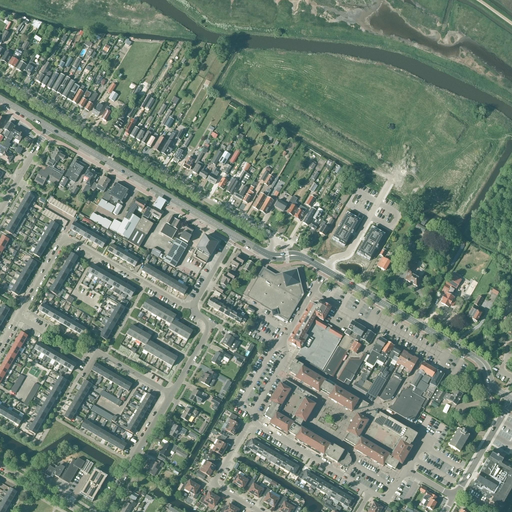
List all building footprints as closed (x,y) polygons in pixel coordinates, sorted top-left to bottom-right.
[(24,18),(15,33),(17,34),(17,33),(18,33),(24,24),(27,25),(29,21),(26,19),(27,19),(24,18)] [(33,21),(31,26),(38,30),(42,24),(42,23),(35,21),(34,20),(33,21)] [(25,33),(30,24),(28,23),(26,26),(24,25),(20,30),(25,33)] [(6,31),(0,40),(4,42),(10,34),(6,31)] [(26,41),(22,48),(26,51),(30,43),(26,41)] [(18,61),(22,53),(16,50),(12,57),(13,58),(9,65),(14,68),(18,61)] [(8,64),(12,56),(10,54),(11,53),(8,51),(7,52),(2,61),(8,64)] [(30,61),(24,72),(30,76),(32,72),(33,72),(34,70),(36,72),(39,67),(36,65),(32,63),(36,58),(37,55),(38,54),(35,53),(33,56),(30,61)] [(77,58),(72,67),(73,67),(76,69),(81,60),(77,58)] [(22,73),(27,65),(21,62),(17,69),(22,73)] [(47,62),(36,81),(41,83),(52,65),(47,62)] [(46,86),(50,79),(49,79),(52,73),(49,72),(46,77),(45,77),(42,84),(46,86)] [(59,76),(56,74),(55,73),(52,78),(47,87),(51,89),(55,83),(59,76)] [(60,86),(63,80),(65,77),(61,74),(56,83),(52,90),(56,92),(60,86)] [(98,86),(103,78),(98,75),(94,83),(98,86)] [(65,89),(67,86),(71,79),(67,77),(61,86),(57,93),(61,95),(65,89)] [(70,92),(75,84),(75,83),(71,80),(66,89),(62,96),(66,98),(70,92)] [(72,102),(76,95),(80,88),(75,84),(70,92),(71,92),(67,99),(72,102)] [(111,95),(116,86),(112,84),(107,92),(111,95)] [(83,93),(82,92),(83,91),(83,90),(85,87),(82,85),(79,90),(72,102),(77,104),(83,93)] [(136,97),(141,89),(140,88),(141,87),(139,86),(138,87),(133,95),(136,97)] [(118,95),(113,92),(108,99),(114,102),(118,95)] [(89,112),(93,105),(92,104),(98,95),(94,93),(89,102),(85,109),(89,112)] [(83,108),(90,96),(86,94),(83,99),(82,99),(79,105),(83,108)] [(151,98),(146,108),(149,110),(155,100),(151,98)] [(102,110),(103,107),(104,106),(99,103),(99,104),(98,104),(97,107),(96,106),(91,113),(98,117),(102,110)] [(163,104),(157,114),(161,116),(167,106),(163,104)] [(106,122),(112,113),(113,110),(107,107),(105,110),(107,110),(102,119),(106,122)] [(132,108),(127,117),(130,119),(135,110),(132,108)] [(119,129),(123,122),(124,121),(123,120),(128,111),(125,109),(119,120),(115,126),(119,129)] [(164,125),(172,112),(168,110),(161,123),(164,125)] [(169,129),(174,120),(169,118),(164,126),(169,129)] [(129,135),(133,128),(137,122),(131,119),(128,125),(129,126),(125,133),(129,135)] [(10,133),(14,126),(8,123),(4,130),(7,131),(4,135),(4,137),(7,138),(7,137),(10,133)] [(135,138),(139,130),(142,126),(140,124),(137,128),(135,127),(130,136),(135,138)] [(16,127),(12,133),(11,133),(8,139),(11,141),(13,137),(16,138),(15,139),(20,141),(23,135),(22,134),(23,131),(16,127)] [(146,145),(152,134),(154,130),(150,128),(148,132),(146,136),(145,135),(141,142),(146,145)] [(141,142),(146,133),(147,131),(143,129),(141,131),(136,139),(141,142)] [(169,140),(161,153),(166,156),(169,152),(171,153),(174,148),(172,147),(174,143),(171,142),(173,139),(173,138),(174,136),(176,133),(173,131),(171,134),(168,140),(169,140)] [(182,131),(181,133),(179,132),(175,139),(180,142),(185,132),(182,131)] [(151,147),(157,136),(158,135),(155,133),(153,137),(151,137),(146,145),(151,147)] [(164,146),(167,142),(160,138),(157,143),(157,142),(153,149),(160,153),(164,146)] [(1,158),(9,163),(11,159),(11,158),(12,156),(6,153),(8,149),(0,144),(0,153),(3,155),(1,158)] [(63,153),(56,149),(51,159),(48,157),(47,160),(45,163),(51,167),(52,166),(54,167),(56,163),(57,163),(60,158),(63,160),(65,156),(62,154),(63,153)] [(177,163),(184,152),(179,149),(174,157),(175,157),(173,161),(177,163)] [(218,151),(211,163),(215,165),(223,154),(218,151)] [(230,155),(225,152),(219,162),(224,165),(230,155)] [(186,162),(183,166),(190,170),(192,165),(194,162),(195,161),(196,159),(191,156),(190,158),(188,157),(188,158),(186,162)] [(70,180),(79,163),(74,160),(70,167),(70,168),(68,171),(64,178),(63,177),(59,185),(63,188),(69,179),(70,180)] [(197,165),(193,172),(197,175),(202,167),(203,165),(199,162),(198,162),(197,165)] [(75,183),(84,166),(79,163),(70,180),(75,183)] [(227,175),(230,170),(231,167),(227,165),(223,173),(227,175)] [(203,169),(199,175),(200,176),(205,179),(209,173),(204,170),(205,168),(206,167),(204,166),(202,169),(203,169)] [(59,174),(59,175),(48,169),(45,174),(41,171),(35,181),(42,185),(46,178),(57,185),(61,177),(62,177),(62,176),(59,174)] [(88,169),(84,177),(89,179),(86,184),(90,187),(93,182),(98,174),(89,169),(88,169)] [(218,178),(216,177),(218,175),(212,171),(211,174),(209,176),(207,180),(215,185),(218,178)] [(240,184),(247,173),(243,171),(237,182),(240,184)] [(264,182),(269,173),(265,171),(260,180),(264,182)] [(246,182),(250,176),(250,175),(247,173),(240,184),(243,186),(245,182),(246,182)] [(269,176),(264,185),(267,187),(273,178),(269,176)] [(105,189),(110,181),(104,178),(102,181),(101,180),(102,178),(98,185),(105,189)] [(229,182),(228,181),(223,178),(218,186),(223,189),(225,185),(227,186),(229,182)] [(231,194),(236,186),(233,184),(234,182),(231,180),(229,182),(227,186),(229,187),(226,191),(231,194)] [(123,190),(120,188),(120,187),(116,185),(111,192),(108,190),(102,200),(115,208),(117,204),(120,206),(128,192),(123,189),(123,190)] [(254,193),(251,192),(254,188),(251,186),(248,191),(246,194),(243,201),(247,204),(250,200),(251,197),(254,193)] [(242,200),(248,189),(243,187),(239,193),(237,192),(234,196),(242,200)] [(27,194),(24,199),(31,203),(30,204),(34,206),(34,205),(35,204),(32,202),(34,198),(27,194)] [(253,207),(252,207),(258,211),(258,210),(262,204),(266,197),(261,194),(253,207)] [(283,212),(292,197),(289,195),(286,202),(282,200),(282,201),(279,200),(275,207),(283,212)] [(166,200),(159,196),(153,206),(161,210),(166,200)] [(311,207),(316,199),(311,196),(306,205),(311,207)] [(267,197),(260,211),(265,214),(269,208),(273,201),(267,197)] [(293,216),(299,205),(295,203),(297,199),(293,197),(290,202),(292,204),(291,205),(292,206),(287,213),(289,214),(290,215),(291,216),(293,216)] [(24,199),(21,204),(28,208),(27,209),(31,211),(31,210),(32,209),(28,207),(30,204),(31,203),(24,199)] [(146,209),(144,208),(146,204),(142,202),(137,200),(137,201),(134,199),(127,212),(128,213),(121,224),(114,220),(113,223),(109,228),(110,229),(124,237),(123,239),(127,241),(140,220),(132,215),(137,207),(142,210),(142,211),(144,212),(146,209)] [(102,200),(98,206),(112,214),(112,213),(117,216),(122,207),(120,206),(117,204),(115,208),(102,200)] [(21,204),(18,210),(25,214),(24,215),(28,217),(28,216),(29,215),(25,213),(27,209),(28,208),(21,204)] [(305,213),(307,210),(300,206),(298,209),(299,209),(294,217),(296,218),(296,219),(298,220),(299,220),(300,220),(302,217),(303,217),(305,213)] [(150,222),(154,216),(159,219),(163,212),(155,207),(153,211),(147,208),(146,209),(144,212),(141,218),(142,218),(134,232),(128,242),(139,248),(146,235),(147,235),(154,224),(150,222)] [(308,215),(303,223),(307,225),(314,215),(316,211),(312,209),(311,208),(308,215)] [(319,218),(321,214),(323,211),(319,208),(317,211),(313,218),(315,219),(310,227),(316,230),(320,222),(319,221),(320,219),(319,218)] [(18,210),(15,215),(22,219),(21,220),(24,222),(25,221),(26,220),(22,218),(24,215),(25,214),(18,210)] [(109,228),(113,223),(105,218),(104,219),(99,216),(98,216),(93,213),(90,219),(96,223),(96,222),(101,225),(101,226),(109,230),(110,229),(109,228)] [(347,213),(332,239),(344,247),(360,220),(347,213)] [(15,215),(12,220),(18,224),(18,225),(21,227),(22,226),(19,223),(21,220),(22,219),(15,215)] [(173,238),(173,237),(181,223),(170,216),(161,233),(172,239),(172,238),(173,238)] [(74,223),(70,230),(76,233),(80,226),(79,226),(75,224),(77,220),(75,219),(73,223),(74,223)] [(325,236),(334,220),(331,219),(326,227),(324,226),(326,223),(323,221),(320,227),(322,228),(319,233),(325,236)] [(12,220),(9,226),(15,230),(15,231),(18,233),(19,232),(19,231),(16,229),(18,225),(18,224),(12,220)] [(45,225),(44,226),(48,228),(48,227),(55,231),(58,226),(51,222),(49,226),(45,224),(45,225)] [(80,226),(76,233),(81,236),(85,229),(84,229),(81,227),(83,223),(82,223),(81,222),(79,226),(80,226)] [(426,229),(418,224),(415,228),(424,233),(426,229)] [(85,229),(81,236),(86,239),(90,232),(89,232),(86,230),(88,226),(87,226),(86,225),(84,229),(85,229)] [(9,226),(5,231),(12,235),(11,236),(15,238),(16,236),(13,234),(15,231),(15,230),(9,226)] [(190,236),(194,230),(187,226),(180,239),(180,240),(179,241),(177,240),(169,253),(164,262),(175,268),(188,246),(186,245),(187,243),(188,243),(192,237),(190,236)] [(41,230),(41,231),(44,233),(45,232),(52,237),(55,231),(48,227),(48,228),(46,231),(42,229),(41,230)] [(372,227),(357,254),(369,261),(385,235),(372,227)] [(90,232),(86,239),(92,242),(96,236),(95,235),(91,233),(93,230),(92,229),(91,228),(89,232),(90,232)] [(96,236),(92,242),(97,245),(101,239),(100,238),(97,236),(99,233),(98,232),(97,231),(95,235),(96,236)] [(38,236),(38,237),(41,239),(42,238),(49,242),(52,237),(45,232),(44,233),(42,237),(39,235),(38,236)] [(101,239),(97,245),(102,249),(106,242),(102,239),(104,236),(103,235),(102,235),(100,238),(101,239)] [(2,236),(0,240),(0,242),(6,246),(5,247),(9,249),(10,248),(10,247),(7,245),(9,240),(2,236)] [(217,244),(205,236),(194,255),(196,256),(195,258),(206,264),(217,244)] [(35,241),(35,242),(38,244),(39,243),(46,247),(49,242),(42,238),(41,239),(39,242),(36,240),(35,241)] [(111,245),(108,252),(113,255),(117,248),(116,247),(113,245),(115,242),(113,241),(111,240),(109,244),(111,245)] [(32,246),(32,247),(35,249),(36,248),(43,253),(46,247),(39,243),(38,244),(36,247),(33,245),(32,246)] [(117,248),(113,255),(119,258),(123,251),(122,251),(118,249),(120,245),(119,244),(118,244),(116,247),(117,248)] [(123,251),(119,258),(124,261),(128,254),(127,254),(124,252),(126,248),(125,248),(124,247),(122,251),(123,251)] [(30,251),(28,253),(33,255),(33,254),(40,258),(43,253),(36,248),(35,249),(33,253),(30,251)] [(162,255),(161,254),(161,252),(153,248),(150,254),(158,258),(159,257),(160,258),(161,258),(162,255)] [(128,254),(124,261),(129,264),(133,257),(132,257),(129,255),(131,251),(130,251),(129,250),(127,254),(128,254)] [(71,253),(68,259),(75,263),(74,264),(78,266),(78,265),(79,264),(75,262),(78,257),(71,253)] [(133,257),(129,264),(135,267),(139,260),(134,258),(136,254),(135,254),(134,253),(132,257),(133,257)] [(245,259),(243,258),(244,257),(237,254),(234,259),(236,260),(236,261),(240,263),(239,264),(240,265),(242,265),(245,259)] [(385,271),(390,262),(383,258),(378,266),(385,271)] [(23,263),(22,264),(26,266),(26,265),(34,269),(37,263),(30,259),(27,264),(23,262),(23,263)] [(68,259),(65,264),(72,268),(71,269),(75,271),(75,270),(76,269),(72,267),(74,264),(75,263),(68,259)] [(236,260),(234,259),(231,265),(234,267),(233,270),(235,271),(237,268),(239,265),(240,266),(240,265),(239,264),(240,263),(236,261),(236,260)] [(408,273),(408,274),(405,280),(418,287),(422,280),(415,275),(416,274),(414,272),(418,265),(417,265),(418,264),(411,260),(407,266),(411,269),(408,273)] [(249,272),(254,265),(248,261),(244,269),(243,268),(241,272),(244,274),(246,270),(249,272)] [(65,264),(62,269),(69,273),(68,274),(72,276),(72,275),(73,274),(69,272),(71,269),(72,268),(65,264)] [(151,268),(153,265),(151,264),(149,266),(146,265),(142,271),(147,274),(151,268)] [(20,268),(19,269),(23,271),(23,270),(30,274),(34,269),(26,265),(26,266),(24,269),(20,267),(20,268)] [(87,272),(85,276),(87,277),(89,273),(93,275),(94,276),(98,269),(92,265),(88,272),(87,272)] [(201,266),(204,268),(197,280),(200,282),(204,275),(208,277),(211,272),(212,269),(208,267),(208,268),(202,265),(201,266)] [(156,271),(151,268),(147,274),(152,277),(156,271)] [(62,269),(59,275),(65,279),(65,280),(68,282),(69,281),(70,280),(66,278),(68,274),(69,273),(62,269)] [(93,275),(90,279),(91,279),(93,280),(95,276),(98,278),(99,279),(103,272),(98,269),(94,276),(93,275)] [(17,273),(16,274),(20,276),(20,275),(27,280),(30,274),(23,270),(23,271),(21,274),(17,272),(17,273)] [(233,273),(235,271),(233,270),(231,272),(229,271),(227,276),(226,277),(230,279),(231,280),(230,281),(228,283),(231,284),(233,281),(232,281),(236,275),(233,273)] [(297,272),(296,270),(283,274),(283,275),(275,277),(264,270),(260,277),(259,276),(247,297),(272,311),(273,316),(278,315),(288,321),(300,300),(299,299),(302,295),(299,284),(300,284),(299,282),(298,281),(297,279),(298,279),(298,278),(299,278),(299,277),(298,277),(298,276),(297,276),(296,276),(296,274),(296,272),(297,272)] [(162,274),(156,271),(152,277),(158,281),(162,274)] [(98,278),(96,282),(97,282),(98,283),(100,279),(103,281),(104,282),(108,275),(103,272),(99,279),(98,278)] [(163,284),(167,277),(162,274),(158,281),(163,284)] [(227,276),(225,274),(221,281),(224,282),(221,288),(219,287),(217,291),(222,293),(228,283),(230,281),(231,280),(230,279),(226,277),(227,276)] [(445,284),(441,292),(445,295),(449,290),(454,293),(462,280),(451,274),(447,280),(445,284)] [(13,279),(13,280),(16,282),(17,281),(24,285),(27,280),(20,275),(20,276),(18,280),(14,278),(13,279)] [(59,275),(56,280),(62,284),(62,285),(65,287),(66,286),(67,285),(63,283),(65,280),(65,279),(59,275)] [(103,281),(101,285),(102,285),(103,286),(105,282),(109,284),(110,285),(114,278),(108,275),(104,282),(103,281)] [(168,287),(172,280),(167,277),(163,284),(168,287)] [(109,284),(107,288),(108,289),(109,289),(111,285),(114,287),(115,288),(119,281),(114,278),(110,285),(109,284)] [(56,280),(53,286),(59,289),(59,290),(62,293),(63,292),(63,291),(60,288),(62,285),(62,284),(56,280)] [(173,290),(177,283),(172,280),(168,287),(173,290)] [(187,282),(184,280),(183,283),(184,283),(182,286),(183,286),(179,293),(184,296),(188,289),(185,287),(186,285),(185,284),(187,282)] [(10,284),(10,285),(13,287),(14,286),(21,290),(24,285),(17,281),(16,282),(15,285),(11,283),(10,284)] [(114,287),(112,291),(113,292),(114,292),(117,294),(119,290),(120,291),(124,284),(119,281),(115,288),(114,287)] [(183,286),(182,286),(177,283),(173,290),(179,293),(183,286)] [(119,290),(117,294),(118,295),(119,295),(122,292),(125,294),(126,294),(130,288),(124,284),(120,291),(119,290)] [(8,289),(7,290),(11,293),(11,292),(18,296),(21,290),(14,286),(13,287),(11,291),(8,289)] [(53,286),(49,291),(56,295),(55,296),(59,298),(60,296),(57,294),(59,290),(59,289),(53,286)] [(495,287),(492,293),(498,296),(501,291),(495,287)] [(125,294),(123,297),(124,298),(125,299),(127,295),(131,297),(135,291),(130,288),(126,294),(125,294)] [(443,300),(441,303),(448,307),(449,308),(451,306),(453,307),(456,301),(454,300),(455,298),(447,293),(445,297),(444,296),(442,299),(443,300)] [(220,295),(219,294),(217,297),(216,296),(214,300),(211,299),(207,305),(212,308),(218,298),(219,298),(220,295)] [(74,299),(69,296),(66,301),(71,304),(74,299)] [(478,296),(474,304),(479,307),(483,299),(478,296)] [(219,298),(218,298),(212,308),(218,311),(222,305),(219,303),(221,299),(219,298)] [(147,311),(152,302),(147,299),(142,308),(147,311)] [(223,315),(231,300),(229,299),(227,303),(225,306),(222,305),(218,311),(223,315)] [(43,305),(39,311),(45,314),(49,308),(48,307),(50,303),(44,300),(42,304),(43,305)] [(230,309),(232,305),(234,302),(231,300),(223,315),(228,318),(232,311),(230,309)] [(49,308),(45,314),(50,318),(54,311),(53,310),(50,308),(52,305),(54,302),(52,301),(50,304),(50,303),(48,307),(49,308)] [(152,314),(157,305),(152,302),(147,311),(152,314)] [(321,316),(319,319),(323,321),(330,309),(329,308),(324,305),(319,302),(318,303),(317,303),(313,304),(312,305),(311,304),(307,311),(304,316),(301,322),(298,327),(294,334),(291,339),(290,341),(289,342),(292,344),(293,344),(292,345),(295,347),(296,348),(296,347),(300,350),(308,337),(305,335),(315,318),(318,314),(321,316)] [(111,307),(110,308),(114,310),(115,309),(122,314),(125,308),(118,304),(115,308),(112,306),(111,307)] [(156,316),(162,307),(157,305),(152,314),(156,316)] [(0,311),(7,315),(10,310),(3,306),(0,310),(0,311)] [(54,311),(50,318),(55,321),(59,314),(58,313),(55,311),(57,308),(55,307),(53,310),(54,311)] [(161,319),(166,310),(162,307),(156,316),(161,319)] [(240,310),(242,307),(241,307),(240,308),(238,307),(238,309),(235,312),(232,311),(228,318),(234,321),(240,310)] [(477,323),(482,314),(477,311),(472,308),(467,317),(473,320),(472,320),(473,320),(473,322),(475,323),(476,322),(477,323)] [(108,313),(107,314),(111,316),(112,315),(119,319),(122,314),(115,309),(114,310),(112,314),(109,311),(108,313)] [(59,314),(55,321),(61,324),(65,317),(64,316),(60,314),(62,311),(60,310),(58,313),(59,314)] [(166,322),(171,313),(166,310),(161,319),(166,322)] [(240,310),(234,321),(240,324),(241,321),(245,323),(248,318),(244,315),(245,314),(242,312),(243,311),(240,310)] [(65,317),(61,324),(66,327),(70,320),(69,319),(66,318),(68,314),(66,313),(64,316),(65,317)] [(174,320),(176,316),(171,313),(166,322),(171,325),(174,320)] [(322,371),(337,346),(343,335),(318,320),(319,319),(321,316),(318,314),(315,318),(305,335),(308,337),(300,350),(297,355),(322,371)] [(105,318),(104,319),(108,321),(109,320),(116,324),(119,319),(112,315),(111,316),(109,319),(106,317),(105,318)] [(70,320),(66,327),(71,330),(75,323),(74,323),(71,321),(73,317),(71,316),(69,319),(70,320)] [(75,323),(71,330),(77,333),(81,326),(80,326),(76,324),(78,320),(76,319),(74,323),(75,323)] [(102,323),(101,324),(105,327),(105,325),(113,330),(116,324),(109,320),(108,321),(106,324),(102,322),(102,323)] [(179,323),(174,320),(171,325),(168,329),(173,332),(179,323)] [(81,326),(77,333),(82,336),(86,329),(82,327),(84,323),(82,322),(80,326),(81,326)] [(359,341),(365,331),(364,331),(365,329),(352,322),(347,331),(345,331),(345,333),(345,334),(346,335),(344,338),(353,342),(354,343),(354,342),(357,343),(358,341),(359,341)] [(178,335),(183,326),(179,323),(173,332),(178,335)] [(99,329),(98,330),(102,332),(102,331),(109,335),(113,330),(105,325),(105,327),(103,330),(99,328),(99,329)] [(131,337),(137,328),(132,325),(127,335),(131,337)] [(183,338),(188,328),(183,326),(178,335),(183,338)] [(136,340),(141,331),(137,328),(131,337),(136,340)] [(183,338),(188,340),(193,331),(188,328),(183,338)] [(357,343),(361,346),(362,344),(364,345),(367,346),(369,344),(375,335),(366,330),(365,331),(359,341),(358,341),(357,343)] [(95,335),(99,338),(99,337),(106,341),(109,335),(102,331),(102,332),(100,335),(96,333),(95,335)] [(141,343),(146,334),(141,331),(136,340),(141,343)] [(21,333),(18,338),(25,342),(24,343),(28,345),(28,344),(29,343),(25,341),(28,337),(21,333)] [(226,338),(223,344),(230,348),(232,350),(237,341),(236,340),(238,337),(232,333),(230,337),(227,335),(225,338),(226,338)] [(149,341),(151,337),(146,334),(141,343),(146,346),(149,341)] [(18,338),(14,343),(22,348),(21,349),(24,351),(25,350),(26,349),(22,347),(24,343),(25,342),(18,338)] [(347,352),(353,342),(344,338),(339,348),(347,352)] [(365,364),(363,368),(370,373),(372,370),(373,368),(373,367),(376,363),(380,355),(379,355),(386,342),(379,338),(372,351),(366,361),(367,362),(365,364)] [(154,344),(149,341),(146,346),(143,350),(148,353),(154,344)] [(361,346),(357,343),(354,342),(354,343),(349,350),(356,354),(361,346)] [(382,366),(388,357),(387,357),(394,346),(393,346),(393,345),(387,342),(386,342),(379,355),(380,355),(376,363),(382,367),(382,366)] [(14,343),(11,349),(19,353),(18,354),(21,356),(22,355),(23,354),(19,352),(21,349),(22,348),(14,343)] [(34,349),(31,353),(34,354),(36,351),(39,352),(40,353),(44,346),(38,343),(34,349)] [(153,356),(158,346),(154,344),(148,353),(153,356)] [(39,352),(37,356),(42,359),(44,356),(45,356),(49,349),(44,346),(40,353),(39,352)] [(158,358),(163,349),(158,346),(153,356),(158,358)] [(347,352),(339,348),(337,346),(322,371),(328,375),(332,377),(347,352)] [(379,373),(372,384),(368,391),(377,396),(386,381),(395,366),(398,359),(397,358),(399,356),(402,351),(394,346),(388,357),(382,366),(382,367),(379,373)] [(11,349),(8,354),(15,358),(15,359),(16,360),(18,361),(19,360),(19,359),(16,357),(18,354),(19,353),(11,349)] [(44,356),(42,359),(43,360),(44,361),(46,357),(50,359),(51,359),(55,353),(49,349),(45,356),(44,356)] [(163,361),(168,352),(163,349),(158,358),(163,361)] [(226,354),(220,351),(219,354),(217,352),(211,362),(218,366),(223,357),(229,360),(231,357),(226,354)] [(167,364),(173,355),(168,352),(163,361),(167,364)] [(407,377),(418,360),(403,352),(396,364),(399,366),(393,376),(401,381),(403,379),(407,377)] [(50,359),(48,363),(49,363),(50,364),(52,360),(55,362),(56,362),(60,356),(55,353),(51,359),(50,359)] [(8,354),(5,359),(12,363),(12,364),(15,366),(16,365),(16,364),(13,362),(15,359),(15,358),(8,354)] [(352,379),(354,375),(367,354),(362,354),(359,359),(348,359),(343,369),(341,373),(352,379)] [(173,355),(167,364),(172,367),(178,358),(173,355)] [(328,375),(322,371),(297,355),(289,369),(292,371),(290,373),(296,377),(295,378),(318,392),(320,389),(322,390),(323,390),(324,390),(329,381),(325,379),(328,375)] [(55,362),(53,366),(54,366),(55,367),(57,363),(60,365),(62,366),(65,359),(60,356),(56,362),(55,362)] [(5,359),(2,365),(9,369),(9,370),(12,372),(13,371),(13,370),(10,368),(12,364),(12,363),(5,359)] [(60,365),(58,369),(59,369),(60,370),(63,366),(66,368),(67,369),(71,362),(65,359),(62,366),(60,365)] [(237,359),(235,363),(240,366),(241,366),(242,367),(244,363),(243,362),(237,359)] [(66,368),(64,372),(65,372),(66,373),(68,369),(72,372),(76,365),(71,362),(67,369),(66,368)] [(437,371),(429,367),(423,363),(407,389),(401,391),(393,406),(389,407),(388,409),(412,423),(421,407),(423,409),(428,401),(422,397),(437,371)] [(97,374),(101,367),(95,364),(91,370),(97,374)] [(2,365),(0,368),(0,370),(6,374),(6,375),(9,377),(10,376),(10,375),(7,373),(9,370),(9,369),(2,365)] [(101,367),(97,374),(100,375),(98,377),(99,378),(101,379),(102,377),(106,370),(101,367)] [(107,380),(111,373),(106,370),(102,377),(107,380)] [(214,380),(217,375),(210,371),(208,375),(204,373),(200,382),(208,387),(212,379),(214,380)] [(444,375),(437,371),(422,397),(428,401),(428,400),(429,399),(430,399),(437,388),(444,375)] [(111,373),(107,380),(110,382),(109,384),(110,384),(111,385),(112,383),(116,376),(111,373)] [(351,382),(352,379),(341,373),(337,379),(344,384),(346,380),(351,382)] [(366,380),(368,376),(364,373),(360,380),(364,382),(366,380)] [(117,386),(121,379),(116,376),(112,383),(117,386)] [(390,400),(401,381),(393,376),(379,399),(384,401),(390,400)] [(53,380),(53,381),(56,383),(57,382),(64,386),(67,381),(60,377),(58,381),(54,379),(53,380)] [(123,389),(127,382),(121,379),(117,386),(122,389),(123,389)] [(280,384),(269,402),(271,402),(269,406),(271,406),(265,415),(266,417),(271,421),(268,425),(286,436),(287,432),(295,437),(294,440),(320,456),(321,454),(324,456),(324,455),(327,456),(326,457),(337,463),(338,462),(343,465),(345,466),(347,465),(349,465),(350,463),(351,462),(351,461),(351,459),(350,457),(349,456),(343,453),(344,451),(307,430),(301,426),(303,421),(305,422),(315,405),(313,404),(316,400),(316,398),(286,380),(284,381),(281,385),(280,384)] [(372,384),(366,380),(364,382),(362,387),(368,391),(372,384)] [(89,390),(92,385),(85,381),(82,386),(89,390)] [(232,383),(228,381),(223,390),(227,392),(232,383)] [(50,385),(49,386),(53,389),(54,387),(61,391),(64,386),(57,382),(56,383),(54,386),(51,384),(50,385)] [(123,389),(121,391),(123,392),(125,390),(128,392),(132,385),(127,382),(123,389)] [(367,406),(369,405),(333,383),(327,392),(328,392),(328,394),(330,395),(328,398),(351,412),(353,409),(355,410),(367,406)] [(368,391),(362,387),(357,384),(355,383),(352,388),(365,396),(368,391)] [(86,395),(89,390),(82,386),(79,391),(86,395)] [(47,391),(46,392),(50,394),(51,393),(58,397),(61,391),(54,387),(53,389),(51,392),(48,390),(47,391)] [(445,394),(440,391),(437,389),(430,399),(439,404),(441,401),(442,399),(445,394)] [(446,400),(456,406),(463,394),(455,390),(451,396),(446,393),(445,394),(442,399),(445,401),(446,400)] [(83,401),(86,395),(79,391),(76,397),(83,401)] [(200,402),(202,399),(205,400),(207,396),(199,391),(197,393),(194,391),(189,399),(196,403),(198,400),(200,402)] [(44,396),(43,397),(47,399),(48,398),(55,402),(58,397),(51,393),(50,394),(48,397),(44,395),(44,396)] [(143,397),(142,398),(151,403),(154,398),(147,394),(146,397),(143,396),(143,397)] [(76,397),(73,402),(80,406),(82,407),(83,406),(83,405),(81,403),(83,401),(76,397)] [(41,401),(40,402),(44,405),(44,404),(51,408),(55,402),(48,398),(47,399),(45,403),(41,400),(41,401)] [(142,399),(141,400),(143,401),(141,404),(148,408),(151,403),(142,398),(142,399)] [(77,411),(80,406),(73,402),(70,407),(77,411)] [(38,407),(37,408),(41,410),(41,409),(48,413),(51,408),(44,404),(44,405),(42,408),(38,406),(38,407)] [(137,407),(136,408),(138,410),(138,409),(145,413),(148,408),(141,404),(139,407),(137,406),(137,407)] [(7,410),(3,417),(8,420),(12,413),(11,412),(8,410),(10,407),(8,405),(6,409),(7,410)] [(74,416),(77,411),(70,407),(67,412),(74,416)] [(12,413),(8,420),(14,423),(17,416),(16,416),(19,412),(13,409),(11,412),(12,413)] [(34,412),(34,413),(38,415),(38,414),(45,418),(48,413),(41,409),(41,410),(39,414),(35,411),(34,412)] [(142,418),(145,413),(138,409),(138,410),(135,415),(142,418)] [(186,409),(181,417),(188,421),(190,423),(193,418),(194,419),(197,413),(190,409),(189,411),(186,409)] [(417,435),(411,431),(377,411),(376,412),(374,411),(360,415),(359,416),(357,414),(346,432),(349,434),(346,439),(347,441),(355,446),(354,449),(383,467),(384,464),(393,469),(395,468),(399,463),(402,465),(412,447),(409,446),(411,443),(412,444),(417,435)] [(17,416),(14,423),(19,426),(23,419),(18,417),(21,413),(19,412),(16,416),(17,416)] [(71,422),(74,416),(67,412),(64,418),(71,422)] [(31,418),(31,419),(35,421),(35,420),(42,424),(45,418),(38,414),(38,415),(36,419),(32,417),(31,418)] [(230,420),(227,425),(236,430),(240,425),(237,423),(238,421),(235,419),(237,417),(232,414),(230,416),(229,419),(230,420)] [(131,417),(130,418),(132,420),(139,424),(142,418),(135,415),(134,418),(131,416),(131,417)] [(28,423),(28,424),(31,426),(32,425),(39,429),(42,424),(35,420),(35,421),(33,424),(29,422),(28,423)] [(85,420),(81,427),(86,430),(91,421),(90,421),(89,420),(88,422),(85,420)] [(132,420),(129,425),(136,429),(139,424),(132,420)] [(91,421),(86,430),(91,433),(95,427),(93,425),(94,423),(93,422),(91,421)] [(28,424),(25,429),(25,430),(28,432),(29,432),(29,431),(36,435),(39,429),(32,425),(31,426),(28,424)] [(125,427),(124,429),(126,430),(133,434),(136,429),(129,425),(127,428),(125,427)] [(223,429),(221,432),(228,435),(229,436),(230,434),(234,435),(236,430),(227,425),(224,430),(223,429)] [(95,427),(91,433),(97,436),(101,430),(102,427),(101,427),(100,426),(99,428),(98,428),(95,427)] [(184,435),(187,431),(178,426),(177,428),(174,426),(169,434),(176,438),(177,436),(183,435),(184,435)] [(464,430),(463,430),(462,430),(462,431),(461,430),(459,429),(458,429),(457,428),(457,429),(458,429),(456,432),(456,433),(455,432),(454,433),(455,434),(453,437),(453,436),(452,437),(453,437),(451,440),(450,441),(451,441),(449,444),(448,444),(449,445),(448,446),(451,447),(451,448),(452,449),(452,448),(456,450),(455,451),(456,451),(456,450),(460,452),(460,451),(461,452),(461,451),(460,451),(462,448),(463,448),(463,447),(462,447),(464,444),(465,444),(465,443),(466,440),(467,441),(468,440),(467,439),(469,436),(470,437),(470,436),(469,435),(467,434),(466,433),(466,432),(465,431),(464,431),(464,430)] [(102,439),(106,433),(101,430),(97,436),(102,439)] [(107,442),(111,436),(106,433),(102,439),(107,442)] [(112,445),(116,439),(111,436),(107,442),(112,445)] [(224,451),(227,446),(222,443),(224,440),(218,437),(216,439),(213,444),(215,445),(224,451)] [(117,439),(116,439),(112,445),(118,448),(122,442),(117,439)] [(252,450),(257,442),(252,439),(250,442),(247,441),(244,446),(252,450)] [(127,445),(124,443),(125,441),(124,440),(123,440),(122,442),(118,448),(123,451),(127,445)] [(256,453),(261,445),(257,442),(252,450),(256,453)] [(167,457),(170,451),(174,453),(177,447),(170,443),(169,445),(171,446),(169,448),(165,445),(160,453),(167,457)] [(221,456),(224,451),(215,445),(212,450),(210,450),(209,452),(217,457),(218,454),(221,456)] [(261,456),(266,448),(261,445),(256,453),(261,456)] [(189,454),(178,448),(175,452),(186,459),(189,454)] [(266,459),(270,451),(266,448),(261,456),(266,459)] [(508,465),(509,464),(502,460),(505,456),(494,450),(490,457),(478,477),(471,489),(489,499),(492,501),(501,506),(511,486),(511,466),(511,467),(508,465)] [(270,461),(275,453),(270,451),(266,459),(270,461)] [(275,464),(280,456),(275,453),(270,461),(275,464)] [(210,463),(213,458),(207,455),(204,460),(206,461),(203,466),(212,472),(215,466),(210,463)] [(280,467),(284,459),(280,456),(275,464),(280,467)] [(65,468),(60,476),(70,482),(78,469),(80,470),(85,463),(78,459),(76,461),(73,460),(67,470),(65,468)] [(284,470),(289,462),(284,459),(280,467),(284,470)] [(161,468),(163,464),(157,461),(156,463),(153,462),(147,472),(154,476),(160,467),(161,468)] [(289,472),(294,464),(289,462),(284,470),(289,472)] [(294,464),(289,472),(294,475),(297,477),(300,472),(297,470),(298,467),(294,464)] [(44,469),(42,473),(45,474),(45,475),(50,478),(54,472),(56,474),(55,476),(59,478),(60,476),(65,468),(60,465),(59,468),(53,465),(51,468),(50,467),(47,471),(44,469)] [(209,477),(212,472),(203,466),(200,471),(198,470),(195,475),(201,479),(204,474),(209,477)] [(238,486),(243,478),(244,475),(239,472),(237,470),(233,476),(236,477),(233,483),(238,486)] [(306,483),(311,475),(304,470),(299,478),(306,483)] [(94,471),(81,493),(84,495),(84,496),(89,500),(90,498),(94,500),(107,478),(103,476),(104,475),(98,471),(97,473),(94,471)] [(252,480),(249,478),(244,475),(243,478),(238,486),(243,489),(246,483),(249,485),(252,480)] [(311,485),(316,477),(311,475),(306,483),(311,485)] [(316,488),(320,480),(316,477),(311,485),(316,488)] [(252,487),(248,492),(253,495),(258,487),(253,484),(255,481),(252,480),(249,485),(252,487)] [(320,491),(325,483),(320,480),(316,488),(320,491)] [(194,484),(189,481),(187,485),(184,483),(183,485),(180,490),(183,492),(184,489),(189,492),(194,484)] [(325,494),(330,486),(325,483),(320,491),(325,494)] [(194,484),(189,492),(194,495),(193,498),(195,500),(199,494),(196,493),(200,487),(194,484)] [(330,496),(334,488),(330,486),(325,494),(330,496)] [(264,494),(268,489),(265,487),(263,490),(258,487),(253,495),(258,498),(262,493),(264,494)] [(3,492),(2,493),(6,495),(13,499),(17,493),(10,488),(7,493),(4,490),(3,492)] [(334,499),(339,491),(334,488),(330,496),(334,499)] [(274,496),(269,493),(270,490),(268,489),(264,494),(267,496),(264,501),(269,505),(274,496)] [(339,502),(344,494),(339,491),(334,499),(339,502)] [(200,502),(208,507),(214,495),(209,492),(206,498),(203,497),(200,502)] [(436,497),(432,495),(427,492),(425,496),(423,499),(426,500),(423,506),(432,511),(436,503),(434,502),(436,497)] [(136,501),(138,496),(133,493),(130,498),(136,501)] [(343,505),(348,497),(344,494),(339,502),(343,505)] [(10,504),(13,499),(6,495),(4,498),(0,496),(0,498),(3,500),(10,504)] [(213,510),(215,511),(219,506),(216,504),(219,498),(214,495),(208,507),(208,506),(213,509),(213,510)] [(280,503),(283,498),(280,496),(279,499),(274,496),(269,505),(274,508),(277,502),(280,503)] [(286,500),(286,499),(287,498),(284,496),(283,498),(280,503),(282,505),(279,511),(281,511),(285,511),(289,505),(286,504),(287,502),(287,500),(286,500)] [(348,497),(343,505),(348,507),(351,502),(353,500),(348,497)] [(0,505),(7,509),(10,504),(3,500),(1,503),(0,502),(0,505)] [(134,508),(136,504),(131,501),(129,504),(127,503),(121,511),(129,511),(132,507),(134,508)] [(289,505),(285,511),(292,511),(293,511),(294,511),(295,511),(299,507),(291,502),(289,505)] [(377,511),(379,511),(382,508),(385,510),(387,507),(381,504),(379,506),(374,503),(371,508),(377,511)]
